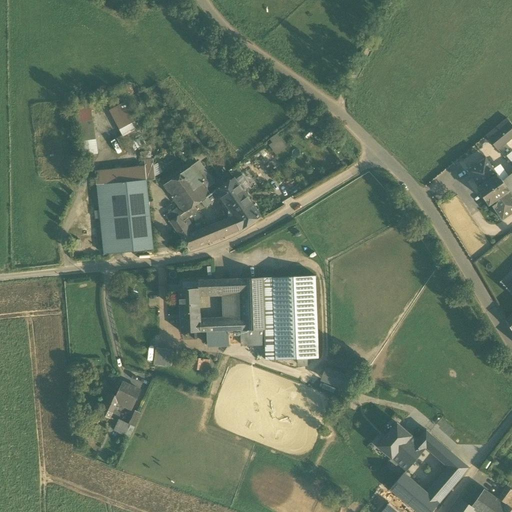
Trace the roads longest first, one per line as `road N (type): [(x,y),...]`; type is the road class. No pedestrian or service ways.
road 1 (unclassified): [(0,277),(189,258),(233,242),(381,154)]
road 2 (residential): [(201,0),(381,154)]
road 3 (residential): [(381,154),(421,196),(511,344)]
